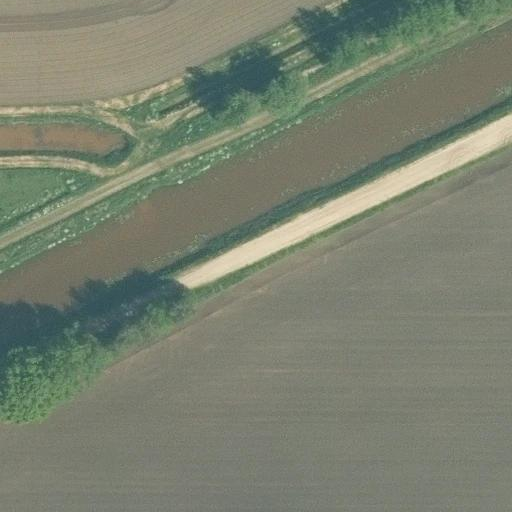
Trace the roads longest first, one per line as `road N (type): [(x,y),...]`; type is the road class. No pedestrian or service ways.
road 1 (track): [(511,128),(0,379)]
road 2 (track): [(493,0),(0,242)]
